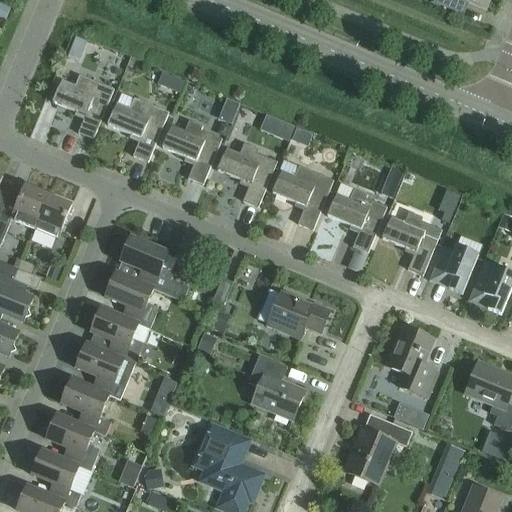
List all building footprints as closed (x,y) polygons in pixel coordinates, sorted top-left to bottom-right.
[(489,0),(434,0),(433,3),(456,13),(460,2),(485,12),(489,0)] [(0,18),(4,21),(9,9),(0,4),(0,18)] [(162,74),(157,86),(179,95),(184,83),(162,74)] [(74,87),(61,82),(52,104),(85,118),(77,135),(93,141),(113,91),(78,77),(74,87)] [(132,158),(147,164),(148,164),(168,115),(134,100),(130,110),(116,105),(107,127),(140,141),(132,158)] [(171,127),(162,150),(194,163),(187,181),(202,187),(221,141),(200,132),(202,128),(188,123),(184,133),(171,127)] [(221,124),(216,135),(225,139),(230,128),(221,124)] [(226,150),(216,173),(249,186),(242,203),(257,210),(276,164),(255,155),(257,151),(243,145),(239,155),(226,150)] [(281,173),(272,195),(304,209),(297,226),(312,232),(333,182),(298,168),(294,178),(281,173)] [(391,169),(381,195),(393,200),(403,174),(391,169)] [(34,231),(48,197),(25,187),(10,221),(34,231)] [(336,195),(327,218),(359,232),(352,249),(367,255),(386,209),(365,201),(367,196),(353,191),(349,201),(336,195)] [(48,197),(34,231),(57,241),(71,207),(48,197)] [(391,218),(381,241),(414,254),(407,272),(422,278),(441,232),(420,223),(422,219),(408,214),(404,224),(391,218)] [(511,219),(503,216),(498,229),(510,234),(511,229),(511,219)] [(0,247),(9,225),(0,221),(0,247)] [(141,286),(153,291),(181,303),(187,288),(170,281),(173,274),(162,270),(168,255),(130,239),(115,275),(141,286)] [(442,249),(431,277),(450,285),(448,291),(461,296),(478,256),(456,247),(453,253),(442,249)] [(35,268),(21,262),(13,282),(36,292),(41,280),(32,276),(35,268)] [(52,264),(46,278),(59,283),(65,269),(52,264)] [(482,269),(470,297),(489,305),(487,311),(500,317),(511,288),(511,274),(495,268),(493,274),(482,269)] [(126,322),(138,327),(149,331),(158,310),(147,305),(153,291),(141,286),(115,275),(105,299),(131,309),(126,321),(126,322)] [(0,314),(23,324),(33,300),(23,296),(27,288),(0,276),(0,314)] [(223,307),(233,284),(222,279),(212,303),(223,307)] [(280,295),(267,326),(300,340),(305,328),(321,334),(329,313),(313,306),(312,308),(280,295)] [(111,357),(134,367),(144,344),(133,340),(138,327),(126,322),(126,321),(100,311),(91,334),(95,336),(90,348),(111,357)] [(218,312),(210,330),(223,335),(230,317),(218,312)] [(0,355),(9,359),(18,335),(0,327),(0,355)] [(403,329),(386,368),(404,375),(398,389),(424,399),(435,372),(423,366),(433,341),(403,329)] [(204,335),(197,352),(210,358),(217,340),(204,335)] [(96,393),(108,398),(119,402),(134,367),(111,357),(90,348),(86,346),(76,370),(101,380),(96,392),(96,393)] [(252,405),(292,422),(304,393),(281,384),(287,370),(259,358),(248,385),(258,389),(252,405)] [(511,393),(511,378),(478,364),(465,396),(500,410),(493,427),(509,433),(511,424),(511,408),(507,406),(511,393)] [(82,428),(94,433),(105,438),(110,425),(99,421),(108,398),(96,393),(96,392),(71,382),(61,405),(87,416),(82,428)] [(398,405),(392,419),(422,431),(428,417),(398,405)] [(412,434),(368,416),(362,430),(361,430),(343,473),(378,488),(395,445),(405,449),(412,434)] [(67,464),(79,469),(90,473),(99,452),(88,448),(94,433),(82,428),(56,417),(46,441),(72,451),(67,463),(67,464)] [(251,502),(261,478),(237,468),(247,444),(211,429),(199,460),(210,465),(203,482),(226,492),(220,508),(228,511),(241,511),(247,500),(251,502)] [(450,447),(430,497),(444,503),(464,453),(450,447)] [(52,500),(64,504),(75,509),(80,496),(69,492),(79,469),(67,464),(67,463),(41,453),(31,476),(58,487),(53,499),(52,500)] [(148,473),(144,479),(146,492),(162,489),(159,471),(148,473)] [(60,511),(64,504),(52,500),(53,499),(26,488),(17,511),(16,511),(60,511)] [(495,511),(501,499),(473,488),(462,511),(495,511)] [(152,494),(147,506),(160,511),(165,499),(152,494)]
